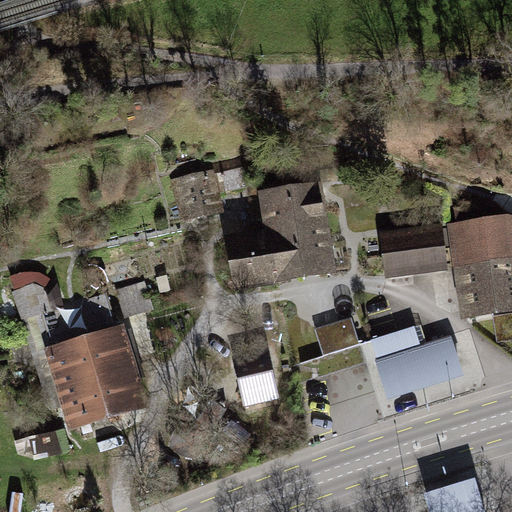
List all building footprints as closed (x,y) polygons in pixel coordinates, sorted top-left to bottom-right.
[(215,174),(219,193),(250,187),(243,157),(171,173),(173,183),(215,174)] [(215,174),(170,184),(180,232),(226,222),(219,193),(215,174)] [(264,232),(222,239),(232,296),(338,278),(322,184),(258,194),(264,232)] [(511,201),(498,198),(450,208),(465,304),(511,296),(511,201)] [(444,228),(383,236),(389,282),(450,274),(444,228)] [(22,272),(10,277),(15,290),(37,282),(45,287),(48,289),(49,290),(55,308),(65,306),(59,282),(48,277),(36,272),(22,272)] [(68,431),(150,406),(125,324),(116,326),(105,293),(54,310),(49,290),(48,289),(45,287),(37,282),(12,292),(22,320),(23,320),(45,398),(45,403),(46,408),(51,410),(61,408),(68,431)] [(143,285),(119,291),(127,320),(150,314),(143,285)] [(316,333),(324,360),(361,349),(353,322),(316,333)] [(377,362),(427,346),(421,327),(371,342),(377,362)] [(427,346),(377,362),(375,362),(388,404),(465,380),(452,338),(427,346)] [(483,511),(474,482),(423,498),(427,511),(483,511)]
